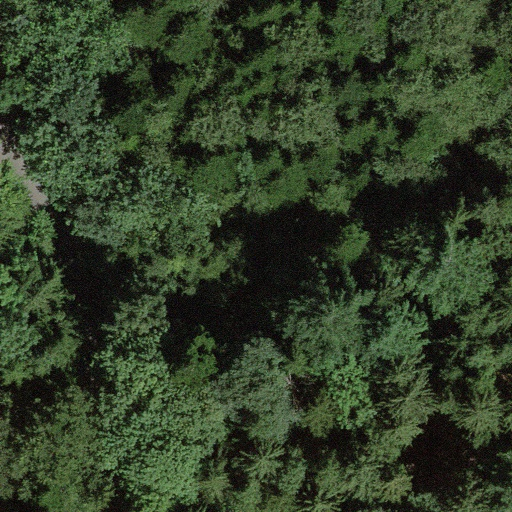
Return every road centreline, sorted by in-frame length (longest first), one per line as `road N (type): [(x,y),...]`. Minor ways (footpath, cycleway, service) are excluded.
road 1 (unclassified): [(96,511),(103,426),(96,350),(74,272),(0,122)]
road 2 (track): [(365,511),(511,454)]
